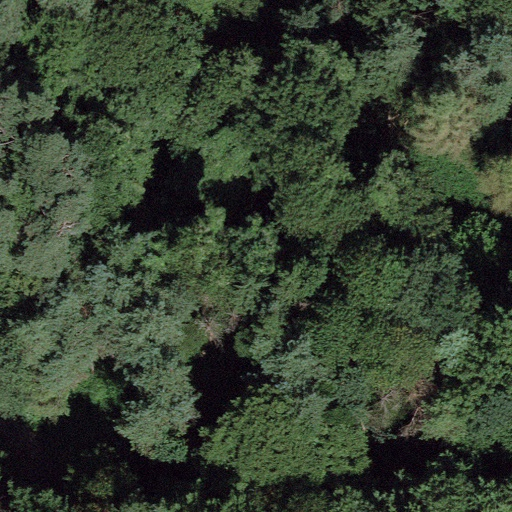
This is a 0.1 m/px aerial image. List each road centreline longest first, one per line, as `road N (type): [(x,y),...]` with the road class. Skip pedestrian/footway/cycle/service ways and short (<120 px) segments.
road 1 (track): [(79,506),(377,502),(511,463)]
road 2 (track): [(0,502),(79,506),(0,411)]
